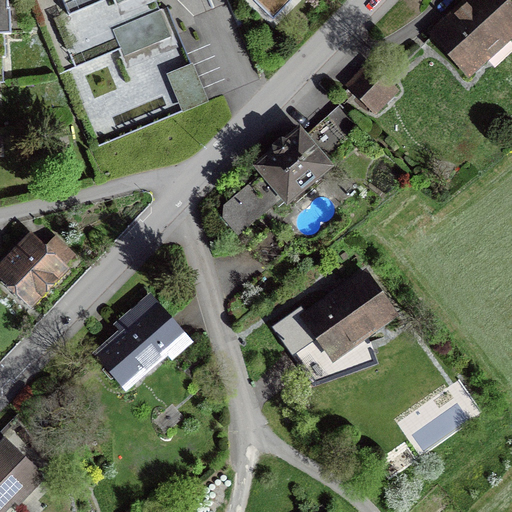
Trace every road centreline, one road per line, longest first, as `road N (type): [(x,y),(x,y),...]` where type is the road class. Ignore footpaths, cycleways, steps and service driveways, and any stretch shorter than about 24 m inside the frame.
road 1 (tertiary): [(179,187),(0,380)]
road 2 (residential): [(179,187),(253,437)]
road 3 (tertiary): [(367,0),(196,170)]
road 4 (residential): [(196,170),(0,216)]
